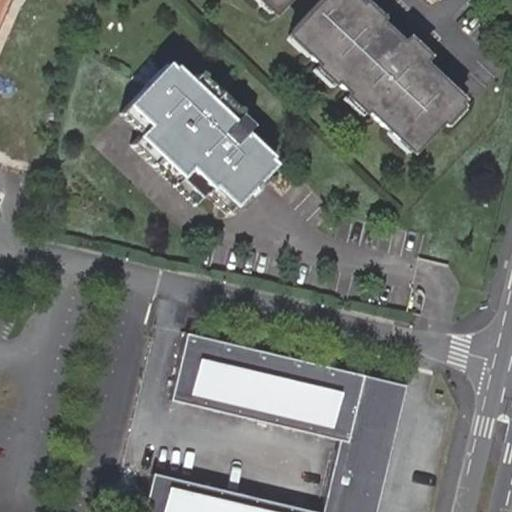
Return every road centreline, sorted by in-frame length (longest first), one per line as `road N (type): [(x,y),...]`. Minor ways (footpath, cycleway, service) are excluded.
road 1 (residential): [(461,350),(54,255)]
road 2 (unknown): [(161,278),(90,511)]
road 3 (residential): [(505,361),(469,511)]
